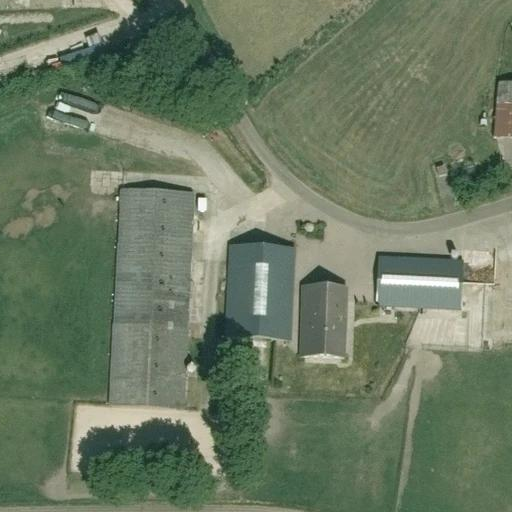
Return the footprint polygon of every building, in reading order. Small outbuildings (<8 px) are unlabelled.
[(511,78),(494,80),(497,137),(511,135),(511,78)] [(184,410),(194,195),(120,190),(109,407),(184,410)] [(289,343),(294,251),(230,248),(226,340),(289,343)] [(461,311),(463,263),(378,259),(375,307),(461,311)] [(344,359),(345,289),(301,287),(299,358),(344,359)]
